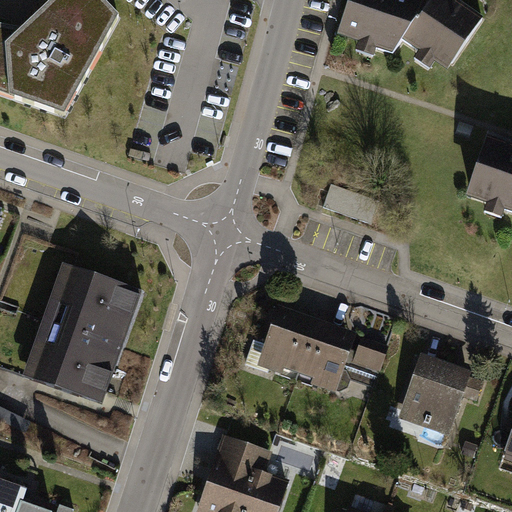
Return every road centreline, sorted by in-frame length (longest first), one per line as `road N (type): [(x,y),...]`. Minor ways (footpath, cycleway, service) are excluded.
road 1 (residential): [(222,234),(511,333)]
road 2 (residential): [(222,234),(135,511)]
road 3 (residential): [(291,0),(222,234)]
road 4 (residential): [(0,154),(222,234)]
